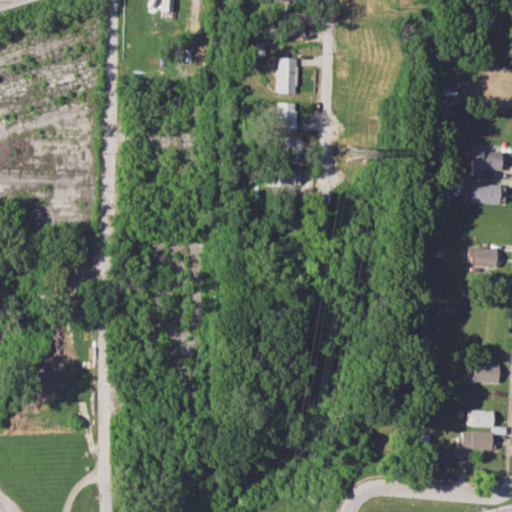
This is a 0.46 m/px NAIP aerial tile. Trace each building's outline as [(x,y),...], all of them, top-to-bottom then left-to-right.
[(159,0),(159,10),(170,10),(169,0),(159,0)] [(273,92),(292,92),(292,57),(274,57),(273,92)] [(457,95),(441,93),(439,103),(456,106),(457,95)] [(293,129),(294,102),(275,101),(274,129),(293,129)] [(276,135),(277,153),(298,152),(298,134),(276,135)] [(499,169),(499,151),(470,150),(470,174),(482,174),(482,168),(499,169)] [(296,187),(297,169),(264,168),(264,186),(296,187)] [(503,202),(503,184),(467,183),(466,201),(503,202)] [(494,265),(495,247),(468,247),(468,265),(494,265)] [(472,361),(471,379),(496,380),(497,362),(472,361)] [(468,425),(491,425),(491,409),(469,408),(468,425)] [(492,432),(455,432),(455,447),(491,448),(492,432)]
